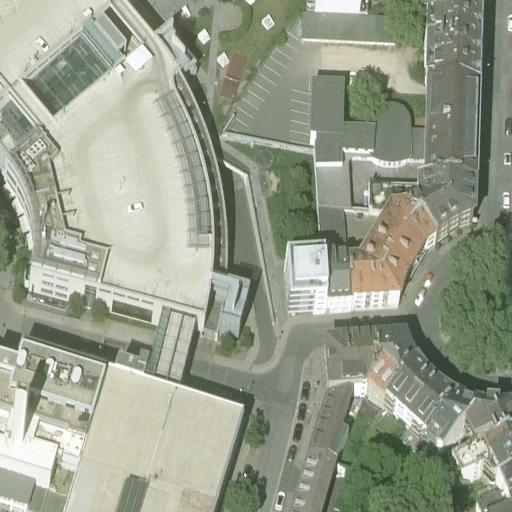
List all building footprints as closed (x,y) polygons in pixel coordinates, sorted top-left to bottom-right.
[(0,0),(0,112),(5,119),(20,106),(38,92),(70,64),(78,58),(111,30),(119,23),(98,0),(0,0)] [(197,133),(199,137),(206,139),(221,142),(301,22),(304,22),(305,0),(98,0),(119,23),(124,18),(141,38),(156,57),(168,47),(169,49),(195,82),(177,96),(197,133)] [(305,0),(304,22),(365,25),(365,0),(414,0),(414,27),(431,27),(476,29),(477,0),(305,0)] [(16,142),(33,161),(52,145),(104,101),(143,68),(151,61),(156,57),(141,38),(124,18),(119,23),(111,30),(78,58),(70,64),(38,92),(20,106),(5,119),(0,123),(16,142)] [(301,22),(300,47),(397,52),(398,26),(365,25),(304,22),(301,22)] [(429,79),(429,101),(474,102),(476,29),(431,27),(430,46),(423,45),(422,79),(429,79)] [(52,145),(33,161),(53,184),(45,191),(54,237),(225,257),(222,217),(215,184),(208,160),(199,137),(197,133),(177,96),(195,82),(169,49),(153,63),(151,61),(143,68),(104,101),(52,145)] [(345,218),(342,164),(370,165),(372,167),(379,170),(387,172),(396,171),(404,169),(407,166),(424,166),(423,196),(471,198),(474,102),(429,101),(424,101),(425,143),(405,142),(406,134),(405,129),(401,123),(396,120),(390,118),(384,119),(378,123),(375,127),(372,133),(373,141),(339,140),(339,96),(310,95),(308,149),(313,150),(313,158),(316,216),(340,218),(345,218)] [(28,235),(54,237),(45,191),(53,184),(33,161),(2,187),(18,209),(28,235)] [(470,231),(470,213),(471,198),(423,196),(368,194),(368,220),(390,221),(404,223),(434,251),(450,240),(470,231)] [(320,260),(340,257),(341,256),(340,218),(316,216),(320,260)] [(404,223),(390,221),(356,275),(346,276),(348,314),(396,311),(401,296),(409,281),(423,261),(434,251),(404,223)] [(215,511),(241,427),(176,407),(186,369),(194,337),(209,341),(216,343),(217,338),(237,344),(247,305),(224,299),(225,278),(225,257),(54,237),(28,235),(31,258),(30,281),(27,295),(91,311),(159,328),(151,360),(141,397),(132,395),(135,384),(124,380),(126,373),(117,370),(118,369),(113,368),(112,369),(110,368),(104,386),(70,502),(66,511),(215,511)] [(320,260),(324,316),(348,314),(346,276),(340,257),(320,260)] [(286,319),(324,316),(320,260),(283,267),(286,319)] [(402,348),(372,350),(374,371),(369,372),(369,386),(365,397),(383,410),(398,392),(397,387),(412,372),(408,365),(404,356),(402,348)] [(372,350),(323,354),(326,400),(308,458),(333,469),(345,441),(338,437),(348,405),(348,398),(365,397),(369,386),(369,372),(374,371),(372,350)] [(2,381),(0,380),(0,480),(70,502),(104,386),(18,360),(11,382),(7,382),(2,381)] [(419,382),(412,372),(397,387),(398,392),(383,410),(409,433),(421,444),(453,409),(440,401),(427,391),(419,382)] [(453,409),(421,444),(440,461),(463,435),(480,417),(465,414),(453,409)] [(480,417),(463,435),(474,459),(479,457),(480,459),(511,444),(511,427),(507,416),(497,417),(487,418),(480,417)] [(409,433),(400,443),(412,454),(421,444),(409,433)] [(511,483),(511,444),(480,459),(479,457),(474,459),(448,470),(458,489),(481,478),(481,476),(480,472),(486,470),(495,491),(511,483)] [(320,511),(333,469),(308,458),(293,508),(291,511),(320,511)] [(364,511),(374,486),(347,475),(333,511),(364,511)] [(0,480),(0,508),(13,511),(66,511),(70,502),(0,480)] [(508,511),(511,510),(511,483),(495,491),(502,504),(496,506),(492,506),(478,511),(508,511)]
